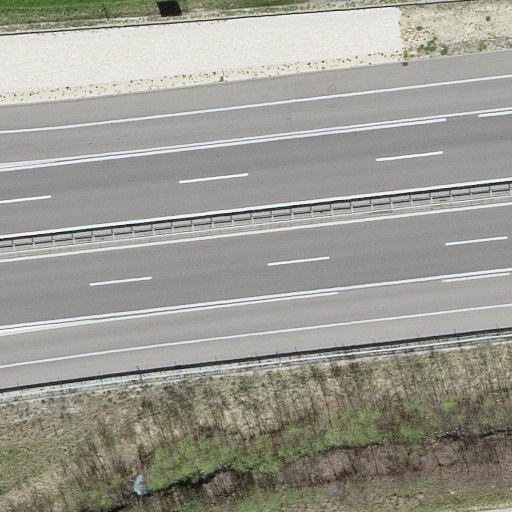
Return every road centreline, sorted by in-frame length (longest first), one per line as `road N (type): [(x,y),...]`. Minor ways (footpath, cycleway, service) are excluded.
road 1 (motorway): [(511,143),(0,203)]
road 2 (motorway): [(0,295),(511,237)]
